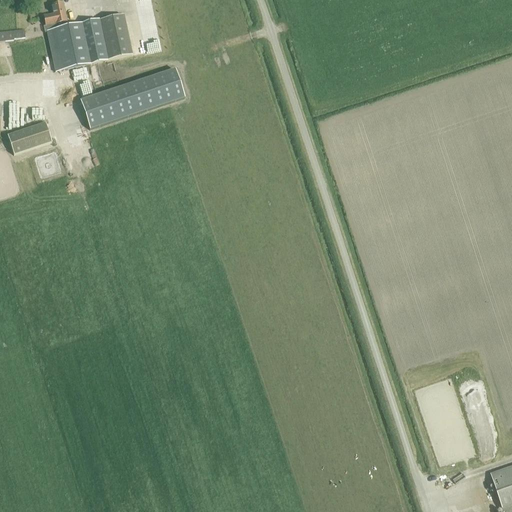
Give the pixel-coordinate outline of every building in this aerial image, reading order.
[(53,16),(43,18),(55,74),(132,58),(123,17),(64,30),(62,24),(66,23),(64,15),(65,15),(63,4),(51,7),(53,16)] [(13,41),(24,40),(24,32),(0,34),(0,46),(13,45),(13,41)] [(174,71),(79,103),(89,131),(184,100),(174,71)] [(45,125),(7,138),(13,157),(51,144),(45,125)] [(511,511),(511,470),(491,477),(504,511),(511,511)]
